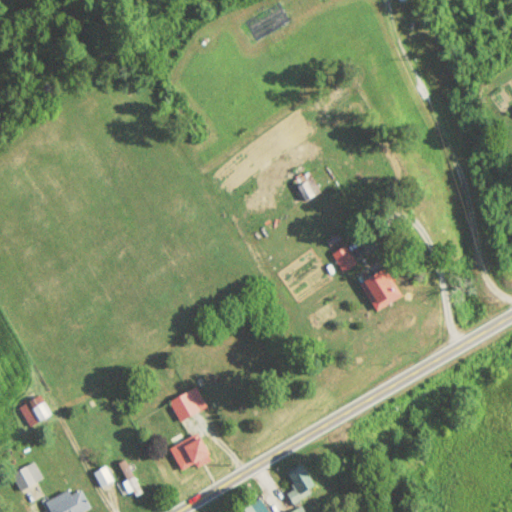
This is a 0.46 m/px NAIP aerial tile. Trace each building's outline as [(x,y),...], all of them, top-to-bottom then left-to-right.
[(302,202),(317,195),(307,173),(291,181),(302,202)] [(354,265),(343,247),(329,255),(340,273),(354,265)] [(371,310),(390,299),(373,267),(354,278),(371,310)] [(313,314),(317,324),(329,319),(325,309),(313,314)] [(47,413),(33,397),(17,411),(32,427),(47,413)] [(166,450),(180,475),(208,460),(194,435),(166,450)] [(283,493),(289,504),(313,490),(298,464),(283,473),(292,488),(283,493)] [(109,483),(103,469),(92,473),(99,488),(109,483)] [(47,511),(89,511),(77,490),(45,508),(47,511)]
